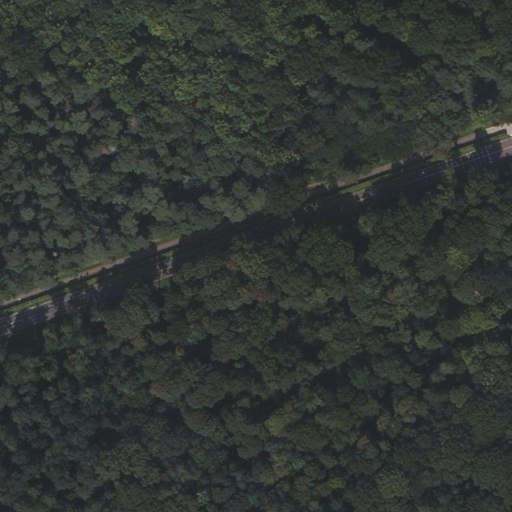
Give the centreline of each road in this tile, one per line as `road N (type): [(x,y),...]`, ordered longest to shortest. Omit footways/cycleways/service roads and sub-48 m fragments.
road 1 (primary): [(0,329),(511,145)]
road 2 (track): [(371,0),(511,121)]
